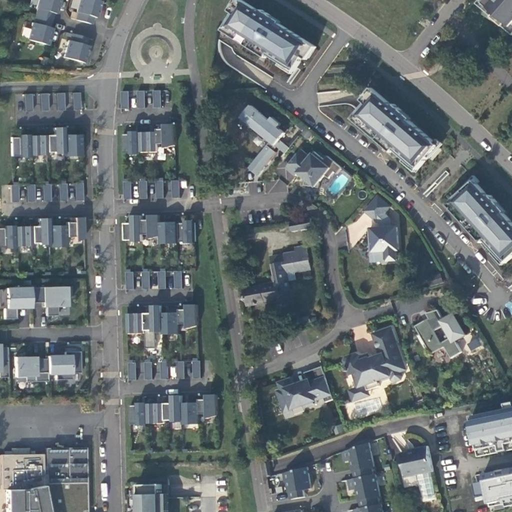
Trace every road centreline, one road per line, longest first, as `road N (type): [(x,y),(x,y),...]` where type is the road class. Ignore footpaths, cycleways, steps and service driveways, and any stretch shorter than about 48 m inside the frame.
road 1 (residential): [(241,376),(320,345),(348,320),(326,223),(295,198),(106,210)]
road 2 (residential): [(304,97),(420,195),(507,297)]
road 3 (residential): [(241,376),(217,229)]
road 4 (residential): [(405,65),(511,165)]
road 5 (residential): [(263,511),(241,376)]
road 6 (residential): [(117,511),(113,392)]
